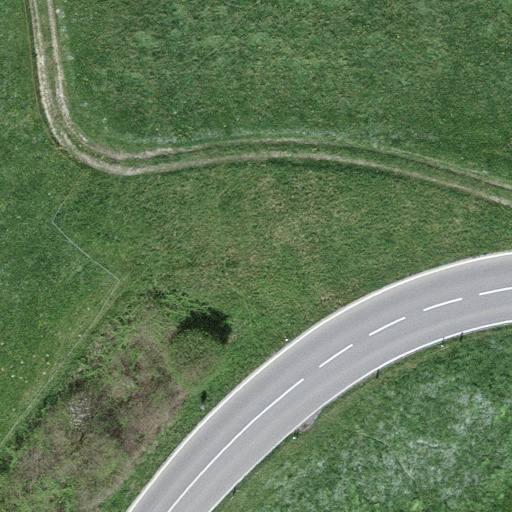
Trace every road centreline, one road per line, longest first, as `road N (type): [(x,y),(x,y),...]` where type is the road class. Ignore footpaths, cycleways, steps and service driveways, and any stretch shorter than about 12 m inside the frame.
road 1 (track): [(39,0),(51,99),(66,129),(96,152),(128,161),(263,144),(345,150),(511,195)]
road 2 (tertiary): [(511,287),(394,322),(343,350),(231,440),(168,511)]
